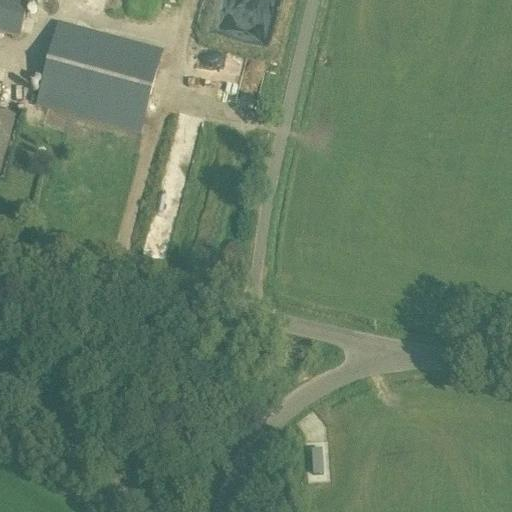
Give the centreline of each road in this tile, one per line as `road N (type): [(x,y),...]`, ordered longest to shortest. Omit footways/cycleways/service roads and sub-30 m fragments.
road 1 (tertiary): [(419,354),(0,254)]
road 2 (tertiary): [(221,511),(243,459),(319,387),(419,354)]
road 3 (tertiary): [(154,511),(0,370)]
